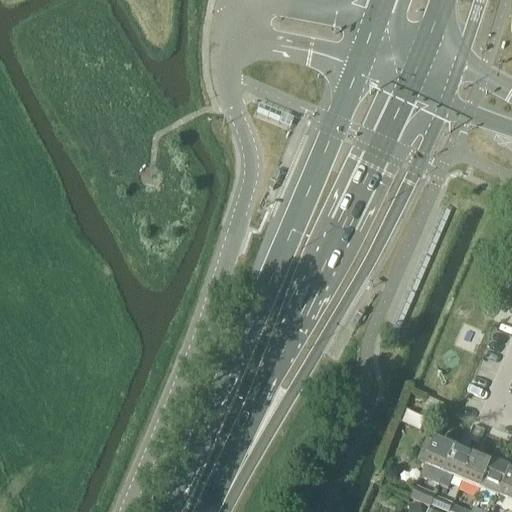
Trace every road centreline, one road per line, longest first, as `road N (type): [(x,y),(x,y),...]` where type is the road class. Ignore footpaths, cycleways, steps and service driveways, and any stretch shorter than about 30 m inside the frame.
road 1 (primary): [(356,68),(165,511)]
road 2 (primary): [(209,511),(409,89)]
road 3 (unclassified): [(124,511),(209,309),(246,192),(252,162),(225,86)]
